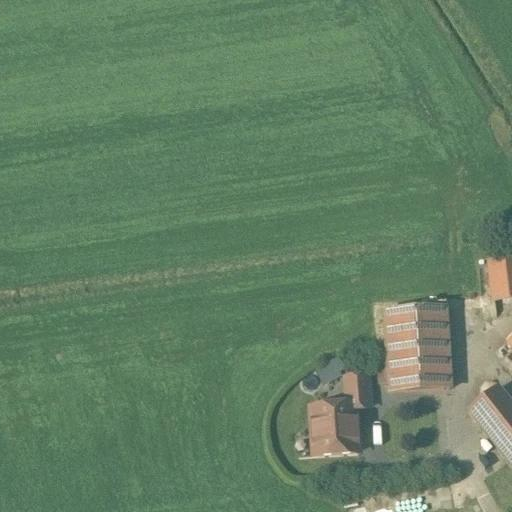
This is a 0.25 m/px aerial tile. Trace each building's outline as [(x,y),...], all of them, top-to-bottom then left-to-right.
[(511,257),(489,260),(494,302),(511,300),(511,257)] [(444,310),(385,314),(387,348),(389,394),(449,390),(444,310)] [(322,383),(347,373),(342,358),(316,367),(322,383)] [(367,379),(345,381),(347,409),(354,408),(355,410),(369,409),(367,379)] [(511,407),(498,389),(468,412),(511,468),(511,407)] [(347,409),(311,411),(314,457),(358,454),(355,410),(354,408),(347,409)]
